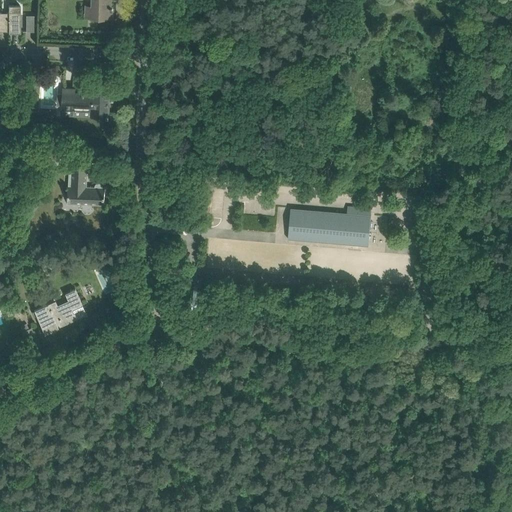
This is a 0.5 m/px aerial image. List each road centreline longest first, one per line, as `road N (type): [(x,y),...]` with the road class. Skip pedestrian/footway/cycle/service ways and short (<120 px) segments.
road 1 (unclassified): [(0,391),(155,323),(143,224),(144,53)]
road 2 (residential): [(144,53),(35,50),(0,66)]
